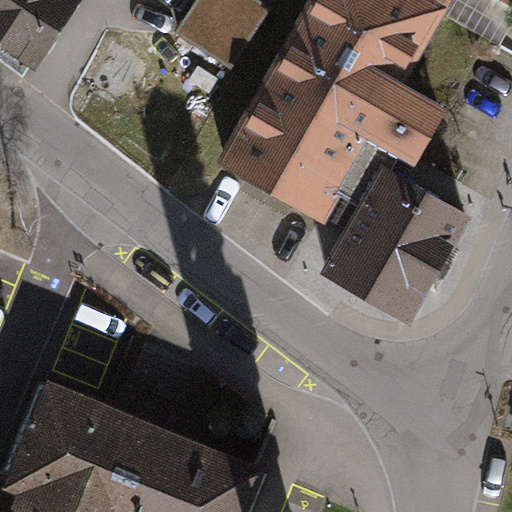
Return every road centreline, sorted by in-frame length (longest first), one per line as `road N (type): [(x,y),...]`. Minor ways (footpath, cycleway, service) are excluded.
road 1 (tertiary): [(0,104),(331,358),(456,415)]
road 2 (residential): [(456,415),(511,284)]
